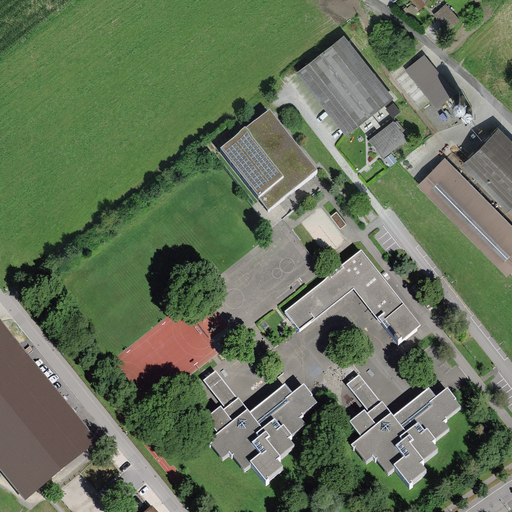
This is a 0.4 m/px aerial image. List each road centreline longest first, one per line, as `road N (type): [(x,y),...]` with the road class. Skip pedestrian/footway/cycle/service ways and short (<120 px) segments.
road 1 (unclassified): [(0,296),(177,511)]
road 2 (residential): [(511,376),(381,211)]
